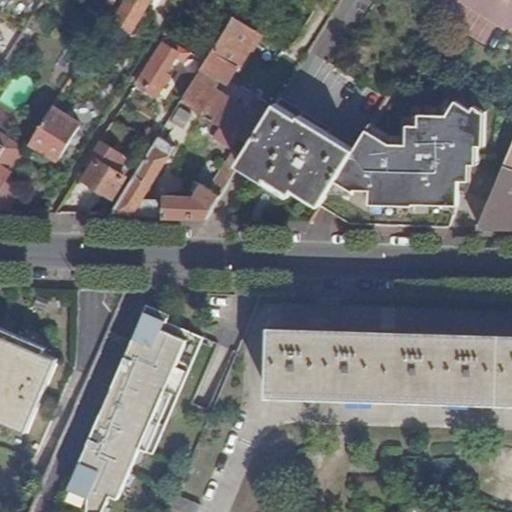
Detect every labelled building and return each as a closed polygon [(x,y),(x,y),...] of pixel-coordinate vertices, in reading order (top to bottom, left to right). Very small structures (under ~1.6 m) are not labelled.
[(133,31),(151,0),(130,0),(117,21),(133,31)] [(239,69),(261,34),(235,19),(213,53),(239,69)] [(186,62),(191,53),(166,37),(138,83),(160,96),(173,75),(168,72),(177,56),(186,62)] [(252,146),(267,122),(248,110),(216,89),(221,83),(202,70),(184,100),(252,146)] [(357,150),(323,205),(352,223),(407,225),(454,227),(462,206),(463,181),(474,181),(475,165),(481,165),(482,146),(488,146),(489,112),(479,106),(476,111),(460,101),(451,116),(423,115),(423,126),(411,125),(410,145),(392,144),(370,129),(357,150)] [(302,119),(279,104),(270,118),(267,122),(252,146),(243,161),(295,194),(296,190),(323,205),(357,150),(303,117),(302,119)] [(267,122),(270,118),(250,106),(248,110),(267,122)] [(180,107),(172,119),(182,126),(190,113),(180,107)] [(54,110),(32,144),(60,163),(81,128),(54,110)] [(0,195),(10,180),(28,150),(0,133),(0,195)] [(157,144),(112,216),(158,218),(159,202),(143,201),(177,145),(162,136),(157,144)] [(102,140),(81,175),(115,197),(136,162),(102,140)] [(505,229),(511,229),(511,155),(482,228),(505,229)] [(227,157),(215,183),(229,190),(241,164),(227,157)] [(10,180),(0,195),(0,212),(8,213),(23,189),(10,180)] [(167,196),(167,218),(207,219),(222,195),(205,184),(197,197),(167,196)] [(146,313),(71,487),(90,496),(89,511),(105,511),(112,496),(120,500),(141,449),(154,455),(205,338),(146,313)] [(0,418),(30,430),(60,357),(0,331),(0,418)] [(511,400),(511,338),(466,337),(336,333),(276,331),(273,392),(511,400)] [(197,511),(205,495),(181,485),(168,511),(197,511)]
